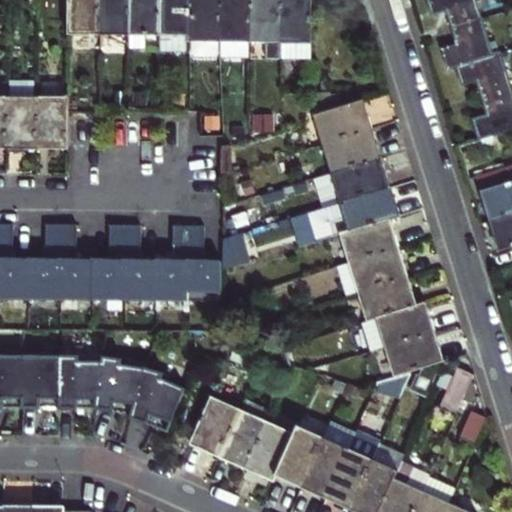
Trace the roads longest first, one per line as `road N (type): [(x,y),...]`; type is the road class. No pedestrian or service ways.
road 1 (residential): [(511,410),(385,0)]
road 2 (residential): [(0,458),(104,462),(224,511)]
road 3 (residential): [(0,200),(146,200)]
